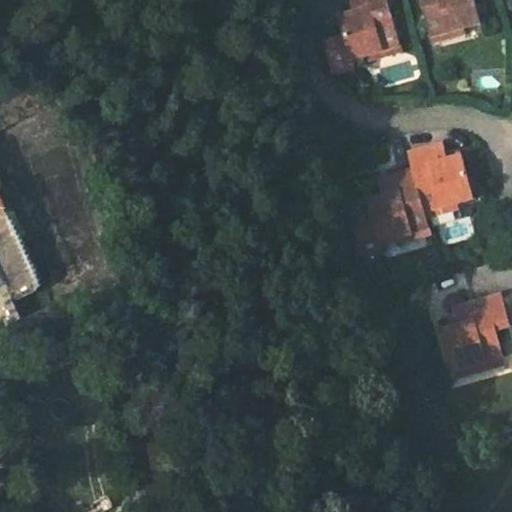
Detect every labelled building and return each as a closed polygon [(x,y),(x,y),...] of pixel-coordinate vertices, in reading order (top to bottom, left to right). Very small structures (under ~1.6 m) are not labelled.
[(372,61),(403,53),(391,11),(388,0),(368,0),(360,2),(364,19),(357,21),(341,26),(347,46),(327,51),(335,80),(355,75),(352,66),(372,61)] [(421,0),(434,43),(466,34),(482,30),(474,0),(421,0)] [(364,19),(360,2),(352,5),(357,21),(364,19)] [(435,50),(467,41),(466,34),(434,43),(435,50)] [(403,53),(372,61),(374,68),(404,59),(403,53)] [(439,156),(443,172),(451,170),(447,154),(439,156)] [(392,189),(397,207),(390,209),(376,213),(381,230),(358,236),(367,268),(390,261),(388,254),(408,247),(436,238),(433,227),(431,222),(465,213),(479,209),(466,165),(451,170),(443,172),(439,156),(411,164),(417,182),(392,189)] [(397,207),(392,189),(385,191),(390,209),(397,207)] [(465,213),(431,222),(433,227),(466,218),(465,213)] [(410,253),(438,244),(436,238),(408,247),(410,253)] [(510,366),(503,339),(511,336),(511,322),(507,305),(465,317),(470,334),(463,336),(447,341),(460,381),(510,366)] [(470,334),(465,317),(458,320),(463,336),(470,334)] [(82,387),(46,414),(55,426),(92,400),(82,387)] [(99,410),(59,432),(65,445),(105,423),(99,410)] [(107,427),(63,453),(75,475),(120,449),(107,427)] [(159,429),(144,432),(155,480),(171,477),(159,429)] [(107,492),(88,502),(93,511),(100,511),(113,505),(107,492)]
